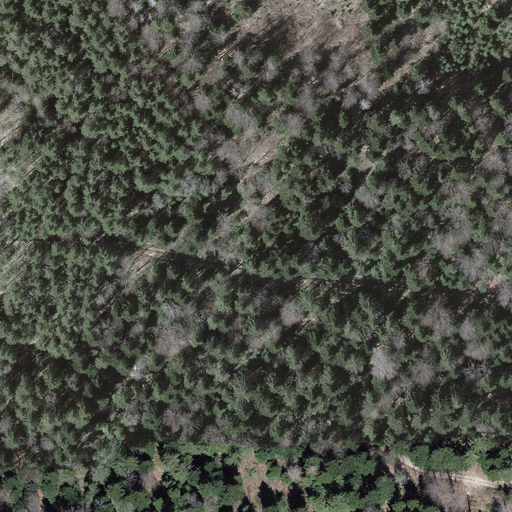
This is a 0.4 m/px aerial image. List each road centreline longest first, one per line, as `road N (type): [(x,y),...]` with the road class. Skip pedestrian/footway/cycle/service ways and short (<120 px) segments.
road 1 (track): [(511,486),(434,473),(351,438),(198,411),(137,372),(0,333)]
road 2 (track): [(0,233),(84,234),(288,272),(511,300)]
